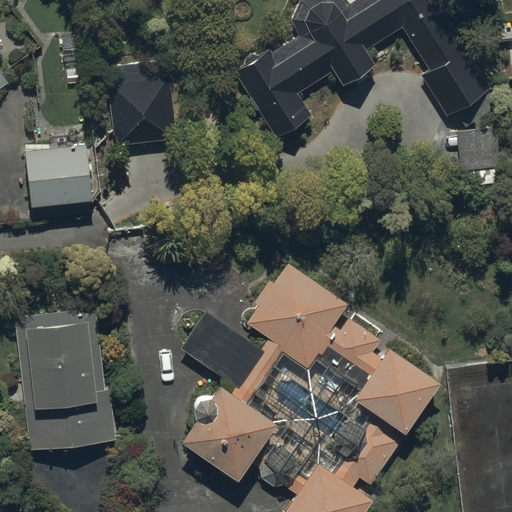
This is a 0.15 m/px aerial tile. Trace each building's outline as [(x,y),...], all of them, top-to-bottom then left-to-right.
[(385,0),(385,1),(348,24),(344,16),(335,6),(322,7),(312,13),(306,25),(312,37),(317,44),(281,67),(272,53),(236,75),(278,141),(313,119),(299,96),(334,74),(346,93),(379,72),(366,53),(404,29),(432,73),(422,78),(447,118),(491,90),(466,51),(433,0),(385,0)] [(0,71),(0,92),(10,85),(0,71)] [(171,78),(109,85),(115,148),(178,142),(171,78)] [(502,130),(459,135),(463,172),(506,168),(502,130)] [(29,156),(35,213),(96,207),(90,149),(29,156)] [(292,511),(374,511),(377,508),(354,492),(362,481),(372,488),(403,443),(391,434),(392,431),(408,442),(444,391),(392,355),(386,364),(374,355),(383,343),(350,321),(342,333),(336,329),(350,308),(290,267),(276,287),(271,283),(255,306),(260,310),(249,327),(270,342),(263,352),(208,315),(182,352),(236,389),(231,398),(224,393),(213,408),(203,409),(197,417),(199,428),(184,450),(242,489),(256,468),(261,472),(264,481),(276,490),(285,488),(302,499),(292,511)] [(112,392),(106,393),(97,311),(17,320),(26,403),(32,453),(118,443),(112,392)]
